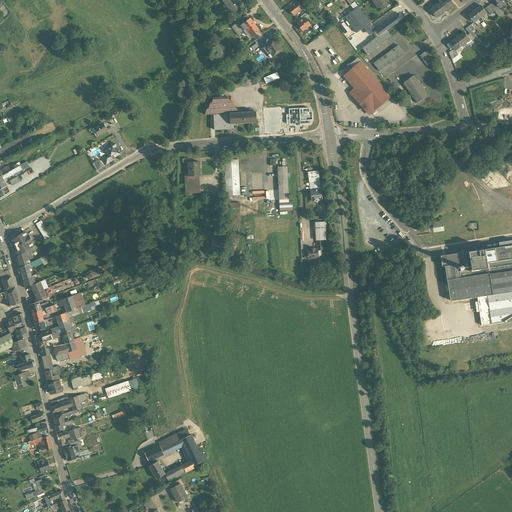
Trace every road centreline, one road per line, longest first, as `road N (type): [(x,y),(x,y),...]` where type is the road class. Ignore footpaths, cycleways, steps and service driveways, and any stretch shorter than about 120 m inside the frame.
road 1 (tertiary): [(331,137),(379,511)]
road 2 (residential): [(331,137),(161,148),(3,237)]
road 3 (residential): [(7,246),(76,511)]
road 4 (unknown): [(511,325),(470,331),(454,322),(434,293),(426,250),(511,236)]
road 5 (residential): [(455,88),(466,127),(331,137)]
road 6 (tertiary): [(265,0),(312,64),(331,137)]
